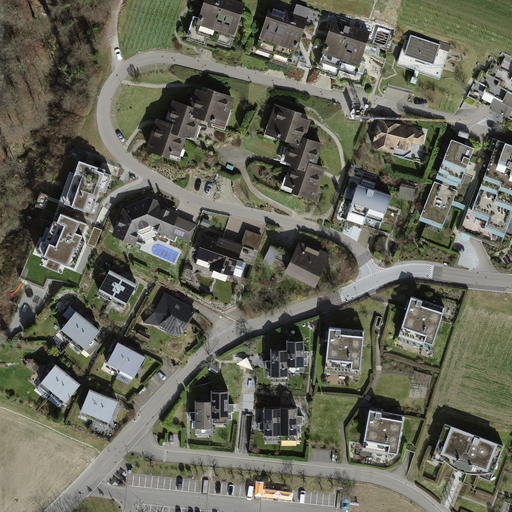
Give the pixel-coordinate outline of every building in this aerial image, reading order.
[(211,0),(207,0),(202,17),(237,28),(243,10),(211,0)] [(271,14),(265,32),(302,44),(308,26),(271,14)] [(202,17),(199,27),(233,39),(237,28),(202,17)] [(233,39),(199,27),(195,38),(229,50),(233,39)] [(334,28),(328,47),(365,59),(371,40),(334,28)] [(265,32),(261,43),(298,55),(302,44),(265,32)] [(440,44),(411,35),(409,39),(405,38),(397,63),(440,77),(448,50),(439,48),(440,44)] [(295,65),(298,55),(261,43),(258,53),(295,65)] [(328,47),(325,57),(361,69),(365,59),(328,47)] [(500,84),(511,90),(511,59),(506,57),(504,62),(493,56),(492,61),(495,63),(490,73),(503,79),(500,84)] [(361,69),(325,57),(322,67),(358,79),(361,69)] [(482,90),(511,106),(511,90),(500,84),(503,79),(490,73),(495,63),(492,61),(488,59),(477,81),(485,85),(482,90)] [(485,85),(477,81),(469,97),(511,120),(511,106),(482,90),(485,85)] [(192,118),(201,121),(225,129),(235,97),(201,87),(194,107),(192,118)] [(195,141),(201,121),(192,118),(194,107),(172,100),(166,121),(156,118),(146,151),(179,161),(186,138),(195,141)] [(303,148),(306,138),(313,116),(275,104),(264,135),(287,143),(303,148)] [(401,120),(369,113),(367,121),(374,123),(372,133),(376,133),(373,148),(391,152),(393,146),(412,151),(414,144),(423,146),(427,128),(400,123),(401,120)] [(303,148),(287,143),(281,163),(290,166),(282,189),(316,199),(326,167),(318,164),(324,144),(306,138),(303,148)] [(511,144),(492,138),(489,146),(496,148),(486,176),(504,182),(502,187),(511,190),(511,144)] [(451,141),(445,158),(468,167),(475,149),(451,141)] [(468,167),(445,158),(439,175),(462,184),(468,167)] [(100,192),(107,194),(113,177),(107,175),(109,170),(79,160),(64,206),(93,215),(100,192)] [(504,182),(486,176),(483,187),(500,193),(498,199),(511,204),(511,190),(502,187),(504,182)] [(361,184),(359,184),(347,219),(363,224),(374,189),(376,182),(363,178),(361,184)] [(458,190),(435,181),(421,217),(444,226),(458,190)] [(500,193),(483,187),(475,210),(492,216),(488,226),(507,233),(511,217),(511,204),(498,199),(500,193)] [(374,189),(363,224),(379,229),(391,194),(374,189)] [(149,198),(123,210),(111,236),(135,246),(140,234),(143,235),(150,233),(152,230),(165,235),(164,237),(176,242),(178,237),(190,241),(196,225),(179,217),(181,213),(159,205),(159,201),(149,198)] [(492,216),(475,210),(466,234),(478,238),(502,247),(507,233),(488,226),(492,216)] [(81,241),(88,225),(61,214),(50,243),(43,241),(37,255),(76,270),(87,243),(81,241)] [(246,231),(241,245),(219,238),(218,241),(204,237),(197,259),(211,263),(209,269),(233,277),(236,267),(244,270),(246,262),(254,265),(263,236),(246,231)] [(293,255),(271,245),(263,264),(316,288),(330,256),(299,243),(293,255)] [(123,276),(110,269),(100,288),(113,295),(123,276)] [(123,276),(113,295),(127,302),(137,283),(123,276)] [(197,309),(165,293),(155,312),(159,325),(173,333),(185,330),(197,309)] [(446,308),(412,297),(400,335),(434,346),(446,308)] [(101,329),(70,305),(63,314),(69,319),(61,331),(85,349),(101,329)] [(365,330),(330,327),(326,367),(361,370),(365,330)] [(288,349),(288,367),(304,367),(304,340),(287,340),(288,349)] [(145,355),(118,341),(107,361),(134,375),(145,355)] [(288,367),(288,349),(271,349),(272,377),(288,377),(288,367)] [(39,384),(51,394),(68,373),(56,364),(39,384)] [(80,383),(68,373),(51,394),(63,404),(80,383)] [(83,413),(96,418),(105,395),(92,390),(83,413)] [(213,390),(213,399),(214,417),(229,417),(229,390),(213,390)] [(118,400),(105,395),(96,418),(109,423),(118,400)] [(214,417),(213,399),(195,399),(195,428),(214,428),(214,417)] [(298,407),(281,408),(281,436),(298,436),(298,407)] [(281,436),(281,408),(266,408),(267,436),(281,436)] [(404,416),(369,410),(364,448),(399,453),(404,416)] [(502,447),(446,425),(435,455),(491,477),(502,447)]
